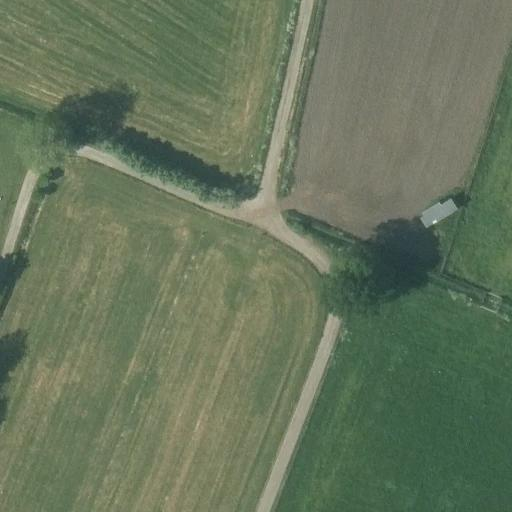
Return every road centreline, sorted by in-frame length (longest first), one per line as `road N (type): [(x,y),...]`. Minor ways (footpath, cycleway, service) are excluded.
road 1 (track): [(305,0),(257,219),(318,251),(337,287),(332,331),(262,511)]
road 2 (track): [(0,270),(29,184),(50,154),(64,151),(257,219)]
